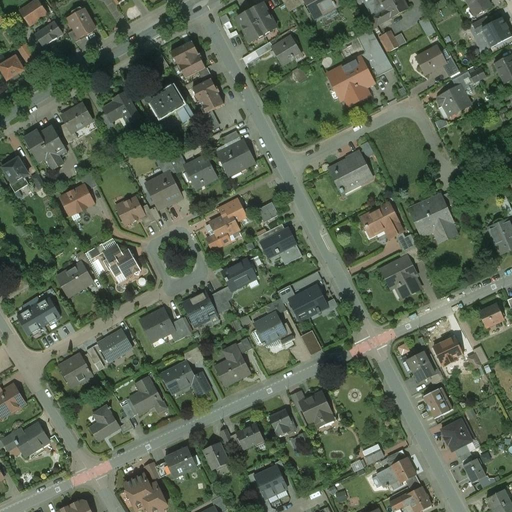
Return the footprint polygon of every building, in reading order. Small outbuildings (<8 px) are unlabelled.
[(48,15),(37,0),(19,12),(30,27),(48,15)] [(281,0),(289,13),(305,3),(303,0),(281,0)] [(342,0),(303,0),(305,3),(314,19),(344,3),(342,0)] [(402,0),(361,0),(371,18),(376,27),(377,27),(408,10),(402,0)] [(464,0),(474,17),(489,8),(484,0),(464,0)] [(263,5),(237,19),(250,43),(257,39),(257,38),(269,31),(269,32),(276,28),(263,5)] [(84,10),(68,19),(74,31),(79,39),(80,39),(85,36),(87,36),(93,33),(93,31),(95,30),(84,10)] [(5,16),(0,20),(0,21),(4,28),(11,23),(5,16)] [(427,37),(436,32),(428,17),(419,22),(427,37)] [(371,18),(366,21),(371,31),(372,31),(377,28),(377,27),(376,27),(371,18)] [(511,37),(500,20),(485,28),(496,46),(511,37)] [(63,35),(55,23),(35,36),(43,48),(63,35)] [(480,23),(471,28),(474,34),(474,35),(484,30),(480,23)] [(471,28),(463,33),(466,38),(474,34),(471,28)] [(74,31),(68,34),(75,44),(80,40),(80,39),(79,39),(74,31)] [(372,31),(371,31),(364,35),(373,52),(369,54),(370,57),(361,62),(371,81),(393,69),(372,31)] [(390,31),(379,37),(387,53),(398,47),(390,31)] [(273,48),(272,49),(272,50),(282,66),(294,59),(293,56),(300,52),(291,38),(273,48)] [(192,42),(170,53),(173,59),(175,58),(178,64),(176,64),(178,67),(180,66),(183,72),(182,72),(185,80),(205,69),(201,61),(203,60),(200,55),(199,56),(192,42)] [(270,43),(255,52),(259,58),(272,50),(272,49),(273,48),(270,43)] [(436,48),(416,59),(425,75),(442,66),(445,64),(443,61),(436,48)] [(6,63),(0,66),(0,69),(7,81),(9,80),(18,75),(20,74),(21,74),(23,72),(24,70),(23,68),(22,67),(16,57),(6,63)] [(450,57),(443,61),(445,64),(442,66),(449,78),(459,73),(450,57)] [(511,59),(510,57),(495,65),(505,85),(511,81),(511,59)] [(361,62),(352,67),(350,64),(341,69),(345,75),(333,81),(341,97),(346,95),(351,103),(365,95),(361,88),(364,86),(365,88),(372,84),(371,81),(361,62)] [(293,71),(299,82),(308,78),(302,66),(293,71)] [(207,69),(198,73),(203,83),(212,79),(207,69)] [(481,69),(475,72),(479,80),(485,77),(481,69)] [(475,72),(469,75),(473,83),(479,80),(475,72)] [(468,73),(452,81),(456,88),(459,86),(462,92),(469,88),(468,86),(473,83),(469,75),(468,73)] [(211,80),(192,89),(196,97),(197,96),(200,102),(199,103),(200,103),(203,109),(204,108),(207,113),(205,114),(206,114),(224,105),(218,94),(220,93),(217,88),(215,89),(211,80)] [(171,84),(164,88),(166,91),(164,91),(165,92),(151,100),(148,99),(146,101),(146,104),(150,105),(159,122),(176,112),(186,106),(174,86),(173,86),(171,84)] [(456,88),(437,99),(436,101),(439,106),(442,107),(443,106),(449,118),(470,106),(462,92),(459,86),(456,88)] [(139,118),(125,94),(113,101),(115,103),(103,109),(106,114),(111,123),(112,123),(124,115),(130,124),(139,118)] [(83,105),(62,117),(66,124),(71,134),(74,132),(92,121),(83,105)] [(186,106),(176,112),(183,123),(193,117),(186,106)] [(111,123),(106,114),(101,117),(108,130),(114,127),(112,123),(111,123)] [(71,134),(66,124),(59,128),(69,144),(78,139),(74,132),(71,134)] [(52,128),(39,135),(37,132),(25,139),(39,163),(46,159),(53,171),(63,165),(58,156),(66,152),(52,128)] [(236,132),(221,139),(225,146),(239,138),(236,132)] [(242,143),(218,155),(227,173),(228,173),(238,168),(240,171),(254,164),(247,149),(246,150),(242,143)] [(359,146),(363,159),(374,156),(370,143),(359,146)] [(359,153),(328,168),(342,194),(372,179),(359,153)] [(180,154),(169,160),(173,169),(176,173),(177,175),(186,171),(185,167),(187,166),(180,154)] [(187,166),(185,167),(186,171),(187,172),(193,183),(195,187),(203,183),(204,185),(217,179),(205,157),(187,166)] [(17,158),(9,163),(10,164),(3,169),(13,185),(16,183),(21,190),(29,185),(24,178),(28,176),(24,168),(26,167),(23,161),(20,163),(17,158)] [(169,160),(160,164),(165,173),(173,169),(169,160)] [(238,168),(228,173),(231,179),(241,174),(240,171),(238,168)] [(193,183),(187,172),(183,175),(187,183),(190,184),(193,183)] [(90,173),(80,179),(84,186),(85,186),(87,192),(97,187),(90,173)] [(170,176),(169,174),(166,175),(146,185),(158,210),(176,201),(181,198),(179,194),(170,176)] [(45,186),(38,175),(32,179),(39,190),(45,186)] [(84,186),(60,198),(70,217),(78,212),(78,214),(86,210),(86,208),(94,204),(87,192),(85,186),(84,186)] [(458,192),(446,197),(450,206),(452,210),(464,204),(458,189),(457,190),(458,192)] [(194,210),(185,191),(179,194),(181,198),(176,201),(178,204),(177,205),(182,209),(180,211),(185,215),(194,210)] [(440,197),(410,210),(420,233),(436,225),(441,237),(453,232),(454,235),(455,235),(450,224),(452,223),(445,208),(450,206),(446,197),(441,199),(440,197)] [(136,198),(123,204),(124,206),(117,209),(125,226),(132,222),(132,223),(138,220),(137,219),(139,218),(141,219),(145,217),(141,208),(136,198)] [(511,215),(511,212),(507,200),(500,203),(507,218),(511,215)] [(223,217),(210,224),(216,235),(207,240),(213,251),(230,242),(227,237),(239,231),(235,223),(241,220),(232,203),(225,207),(229,214),(223,217)] [(272,203),(257,211),(264,224),(279,216),(272,203)] [(147,205),(141,208),(145,217),(141,219),(145,227),(155,221),(150,210),(147,205)] [(389,207),(363,221),(362,219),(361,219),(367,231),(365,233),(369,240),(376,236),(375,234),(375,232),(382,228),(385,229),(387,234),(395,237),(398,242),(405,238),(397,223),(398,223),(389,205),(388,205),(389,207)] [(229,214),(225,207),(219,210),(223,217),(229,214)] [(155,208),(150,210),(155,221),(156,222),(161,219),(155,208)] [(208,222),(213,220),(211,216),(191,227),(194,232),(209,223),(208,222)] [(511,228),(508,220),(489,229),(500,256),(511,250),(511,228)] [(282,225),(258,237),(260,243),(285,230),(282,225)] [(285,230),(260,243),(267,256),(276,252),(277,254),(278,253),(285,266),(302,257),(291,236),(288,237),(285,230)] [(405,238),(398,242),(403,252),(416,246),(411,235),(405,238)] [(102,245),(87,253),(91,260),(103,254),(102,253),(106,251),(102,245)] [(403,252),(399,255),(401,260),(406,258),(411,267),(422,261),(416,246),(403,252)] [(120,250),(114,254),(111,248),(106,251),(102,253),(103,254),(108,263),(107,264),(115,278),(122,274),(126,280),(141,272),(129,250),(122,253),(120,250)] [(91,267),(83,252),(76,256),(81,264),(85,270),(91,267)] [(401,260),(382,270),(392,289),(399,286),(400,287),(401,287),(405,296),(420,288),(415,278),(416,277),(411,267),(406,258),(401,260)] [(247,261),(231,269),(232,270),(224,274),(223,273),(226,280),(225,280),(231,291),(249,282),(248,282),(255,278),(255,279),(256,279),(247,261)] [(81,264),(58,278),(69,297),(92,283),(85,270),(81,264)] [(24,279),(15,285),(13,282),(2,290),(9,301),(30,287),(24,279)] [(290,286),(277,293),(281,299),(280,299),(283,305),(289,302),(289,301),(296,298),(290,286)] [(296,298),(289,301),(289,302),(299,322),(300,321),(300,320),(317,312),(318,314),(320,313),(320,312),(328,308),(317,287),(296,298)] [(223,290),(216,293),(222,305),(228,302),(229,301),(223,290)] [(206,293),(183,305),(194,327),(209,320),(208,317),(216,313),(208,297),(206,293)] [(222,305),(216,293),(208,297),(216,313),(217,316),(231,309),(228,302),(222,305)] [(50,299),(34,308),(44,326),(60,317),(50,299)] [(280,299),(267,306),(272,316),(275,314),(277,316),(286,311),(283,305),(280,299)] [(497,305),(478,313),(486,328),(504,320),(497,305)] [(44,326),(34,308),(18,318),(29,335),(44,326)] [(171,324),(163,310),(147,318),(148,319),(140,322),(146,332),(145,332),(151,342),(179,328),(185,338),(191,335),(183,318),(171,324)] [(272,316),(254,325),(257,330),(264,344),(263,344),(263,345),(264,346),(265,346),(278,339),(286,335),(282,326),(277,316),(275,314),(272,316)] [(286,335),(278,339),(282,346),(295,340),(286,324),(282,326),(286,335)] [(122,330),(98,345),(108,363),(133,349),(122,330)] [(257,330),(253,333),(252,335),(257,346),(259,346),(262,345),(263,345),(263,344),(264,344),(257,330)] [(301,338),(311,357),(322,351),(312,332),(301,338)] [(454,338),(433,348),(440,365),(442,364),(443,367),(458,360),(455,356),(462,353),(458,345),(454,338)] [(241,343),(235,346),(240,355),(241,355),(252,349),(247,339),(241,342),(241,343)] [(398,346),(401,355),(410,352),(407,343),(398,346)] [(228,361),(215,368),(225,387),(251,374),(241,355),(240,355),(235,346),(224,352),(228,361)] [(101,362),(93,348),(87,351),(88,354),(95,365),(101,362)] [(198,348),(189,352),(195,364),(204,359),(198,348)] [(480,348),(473,351),(475,355),(480,366),(487,362),(480,348)] [(423,353),(407,361),(413,372),(419,384),(429,379),(435,376),(434,375),(423,353)] [(95,365),(88,354),(81,358),(92,376),(99,372),(95,365)] [(475,355),(468,359),(474,370),(481,366),(480,366),(475,355)] [(81,358),(80,357),(69,363),(68,362),(60,367),(72,388),(92,376),(81,358)] [(413,372),(407,361),(403,364),(408,375),(413,372)] [(186,363),(162,375),(172,395),(194,384),(201,396),(210,391),(201,374),(194,378),(186,363)] [(440,372),(434,375),(435,376),(429,379),(433,386),(444,380),(440,372)] [(152,387),(147,378),(136,384),(141,393),(130,399),(138,414),(154,406),(155,406),(162,402),(162,401),(154,386),(152,387)] [(2,393),(0,394),(0,408),(2,409),(6,416),(23,405),(19,398),(21,397),(14,386),(2,393)] [(441,388),(438,390),(423,397),(428,406),(427,406),(430,411),(435,420),(450,412),(453,410),(441,388)] [(322,393),(313,397),(312,396),(300,402),(299,402),(303,410),(309,424),(321,419),(321,420),(322,423),(324,425),(333,421),(330,414),(331,414),(322,393)] [(298,399),(292,401),(297,412),(303,410),(299,402),(300,402),(298,399)] [(162,402),(155,406),(159,413),(166,409),(162,402)] [(128,404),(122,408),(127,417),(129,420),(135,416),(128,404)] [(106,406),(95,413),(100,422),(90,429),(98,442),(120,429),(120,428),(106,406)] [(285,410),(269,417),(275,431),(275,430),(286,425),(291,423),(288,418),(285,410)] [(127,417),(121,421),(124,425),(120,428),(120,429),(124,435),(134,429),(129,420),(127,417)] [(296,431),(290,417),(288,418),(291,423),(286,425),(289,432),(288,432),(289,434),(296,431)] [(464,420),(442,431),(445,438),(445,439),(448,446),(449,446),(452,453),(455,451),(466,445),(472,443),(467,432),(470,431),(464,420)] [(256,425),(236,434),(244,450),(264,441),(256,425)] [(286,425),(275,430),(278,437),(288,432),(289,432),(286,425)] [(39,426),(25,435),(21,428),(2,440),(5,445),(13,440),(17,446),(18,445),(25,457),(34,452),(34,453),(43,448),(42,446),(49,443),(39,426)] [(226,430),(221,433),(227,446),(232,443),(230,437),(226,430)] [(305,432),(298,436),(303,446),(310,443),(305,432)] [(244,450),(236,434),(230,437),(232,443),(240,458),(246,455),(244,450)] [(219,442),(202,450),(212,470),(228,462),(219,442)] [(378,445),(363,452),(366,459),(381,452),(378,445)] [(466,445),(455,451),(459,459),(460,458),(470,453),(466,445)] [(188,448),(164,460),(166,462),(171,474),(173,478),(197,466),(188,448)] [(381,452),(366,459),(369,465),(384,458),(381,452)] [(470,453),(460,458),(464,466),(474,461),(470,453)] [(407,459),(376,475),(383,488),(386,487),(387,488),(389,487),(388,486),(399,480),(401,484),(406,481),(416,476),(407,459)] [(355,472),(364,468),(361,460),(351,464),(355,472)] [(464,466),(463,467),(472,484),(486,477),(477,460),(474,461),(464,466)] [(166,462),(155,467),(160,478),(171,474),(166,462)] [(265,471),(277,495),(288,490),(277,466),(265,471)] [(254,477),(265,501),(277,495),(265,471),(254,477)] [(150,487),(144,476),(124,485),(135,508),(137,511),(146,507),(148,511),(156,511),(167,507),(156,484),(150,487)] [(416,476),(406,481),(409,487),(419,482),(416,476)] [(419,482),(409,488),(412,492),(422,487),(419,482)] [(412,492),(406,496),(410,504),(414,511),(420,511),(432,506),(422,487),(412,492)] [(504,490),(487,500),(492,511),(510,502),(504,490)] [(406,496),(393,502),(397,510),(399,509),(410,504),(406,496)] [(221,497),(212,502),(215,508),(216,508),(218,511),(227,511),(228,511),(221,497)] [(72,507),(68,509),(67,507),(61,510),(62,511),(61,511),(90,511),(86,503),(83,502),(78,504),(78,502),(71,505),(72,507)] [(511,511),(511,505),(510,502),(492,511),(493,511),(511,511)]
